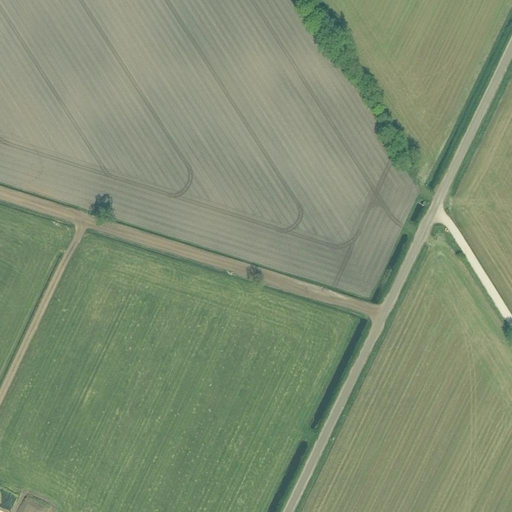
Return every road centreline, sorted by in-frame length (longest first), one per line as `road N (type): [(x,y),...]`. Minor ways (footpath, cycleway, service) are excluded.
road 1 (unclassified): [(286,511),(511,41)]
road 2 (track): [(0,193),(380,315)]
road 3 (track): [(432,206),(511,328)]
